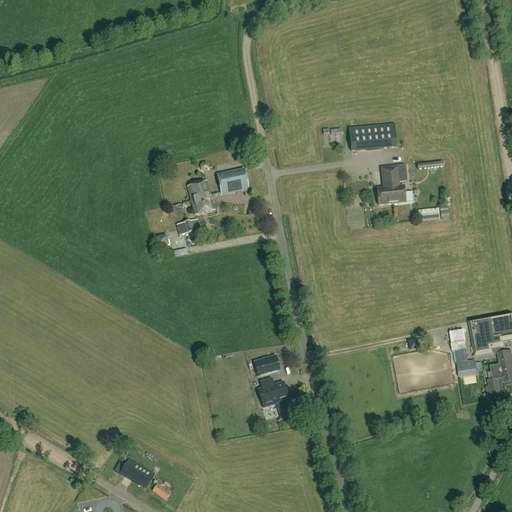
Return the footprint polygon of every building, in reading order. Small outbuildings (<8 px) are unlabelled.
[(394,125),(348,129),(350,152),(396,148),(394,125)] [(381,169),(383,189),(376,190),(378,206),(405,203),(403,187),(399,187),(398,182),(406,181),(405,167),(381,169)] [(221,196),(248,190),(244,172),(217,178),(221,196)] [(206,179),(188,184),(195,212),(215,207),(206,179)] [(418,210),(419,220),(439,218),(438,208),(418,210)] [(176,226),(179,237),(194,233),(191,221),(184,223),(184,224),(176,226)] [(175,249),(177,257),(189,254),(188,246),(175,249)] [(492,354),(491,349),(504,347),(503,341),(511,339),(511,314),(469,322),(475,357),(492,354)] [(452,353),(455,352),(457,364),(468,362),(466,350),(464,351),(461,332),(450,334),(452,345),(451,345),(452,353)] [(408,342),(409,351),(419,350),(417,341),(408,342)] [(511,375),(510,362),(511,361),(511,359),(511,352),(497,355),(499,365),(490,367),(492,381),(489,381),(489,382),(487,382),(490,398),(500,396),(497,380),(502,379),(503,383),(511,381),(511,375)] [(275,356),(253,363),(258,379),(280,373),(275,356)] [(458,378),(477,375),(475,361),(468,362),(457,364),(456,364),(458,378)] [(282,375),(273,377),(275,383),(284,381),(282,375)] [(288,400),(283,384),(257,391),(262,407),(263,410),(277,405),(278,409),(280,409),(283,419),(293,416),(291,410),(293,409),(290,399),(288,400)] [(146,490),(155,475),(129,460),(126,463),(121,460),(115,471),(146,490)] [(165,501),(170,494),(157,485),(152,492),(165,501)]
